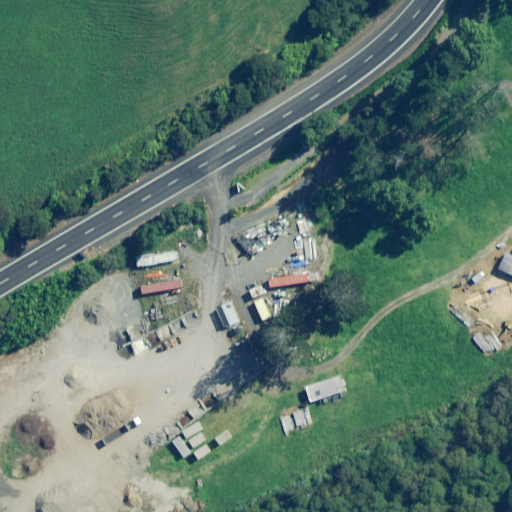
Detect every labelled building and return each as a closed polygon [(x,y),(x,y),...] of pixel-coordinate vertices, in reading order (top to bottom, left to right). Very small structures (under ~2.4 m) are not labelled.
[(298,216),(286,225),(297,241),(309,232),(298,216)] [(179,261),(178,250),(135,257),(137,267),(179,261)] [(142,295),(183,288),(182,279),(140,286),(142,295)] [(148,299),(140,303),(149,326),(157,323),(148,299)] [(230,326),(240,322),(233,303),(222,308),(230,326)]
